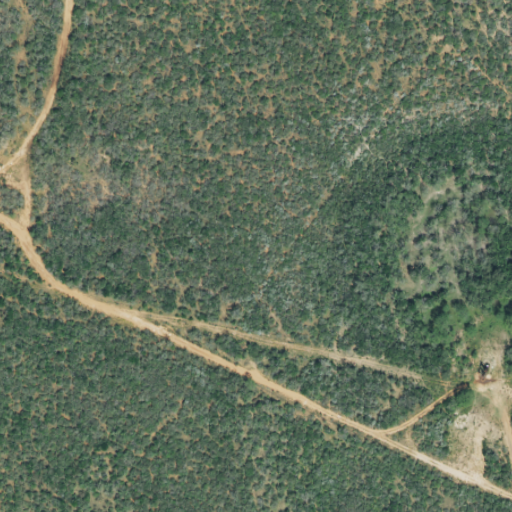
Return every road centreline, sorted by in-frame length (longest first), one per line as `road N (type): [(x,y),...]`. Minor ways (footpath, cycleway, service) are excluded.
road 1 (residential): [(511,507),(108,336),(0,265)]
road 2 (residential): [(0,180),(56,99),(64,0)]
